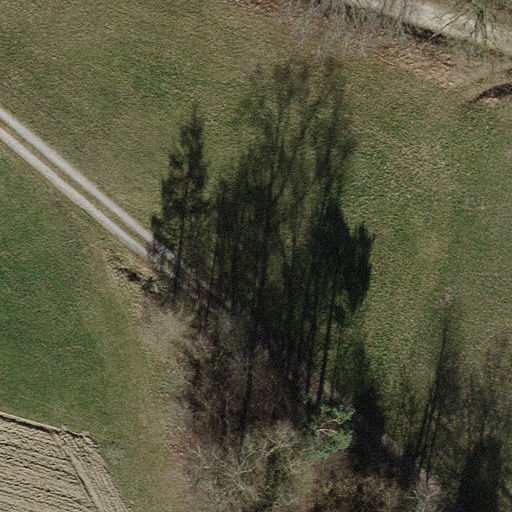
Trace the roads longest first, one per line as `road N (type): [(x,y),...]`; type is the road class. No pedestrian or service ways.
road 1 (track): [(0,121),(453,511)]
road 2 (track): [(511,41),(380,0)]
